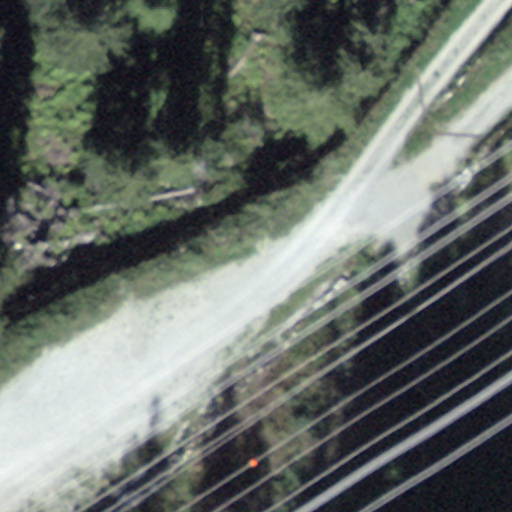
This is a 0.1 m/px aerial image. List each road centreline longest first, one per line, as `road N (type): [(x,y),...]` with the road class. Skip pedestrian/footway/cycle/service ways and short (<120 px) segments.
road 1 (track): [(0,457),(276,272),(494,0)]
road 2 (track): [(276,272),(402,181),(511,83)]
